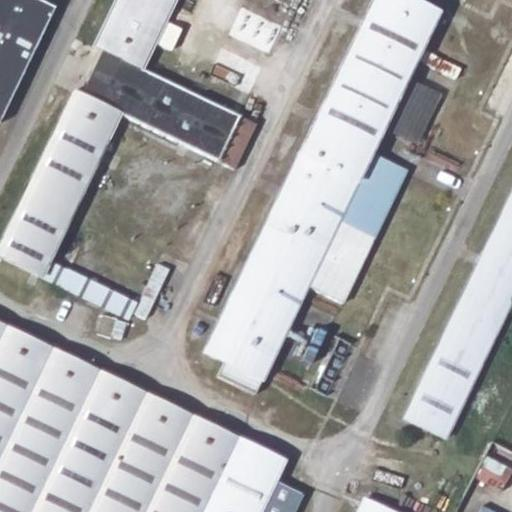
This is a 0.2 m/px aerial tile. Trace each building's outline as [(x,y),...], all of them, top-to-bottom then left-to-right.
[(0,0),(0,121),(54,13),(38,5),(28,0),(0,0)] [(97,55),(76,96),(71,93),(0,238),(0,259),(40,279),(121,319),(129,301),(48,263),(118,118),(216,164),(237,120),(140,73),(141,72),(151,51),(167,58),(179,34),(163,26),(175,0),(116,0),(91,52),(97,55)] [(440,17),(405,0),(373,0),(203,355),(223,367),(217,379),(253,397),(307,285),(344,304),(407,177),(370,159),(440,17)] [(395,133),(419,143),(440,92),(416,82),(395,133)] [(511,189),(401,420),(446,442),(511,304),(511,189)] [(130,313),(146,320),(168,275),(152,268),(130,313)] [(0,511),(296,511),(300,505),(270,491),(283,465),(0,328),(0,511)] [(483,511),(511,511),(511,506),(491,496),(483,511)] [(358,511),(382,511),(363,502),(358,511)]
